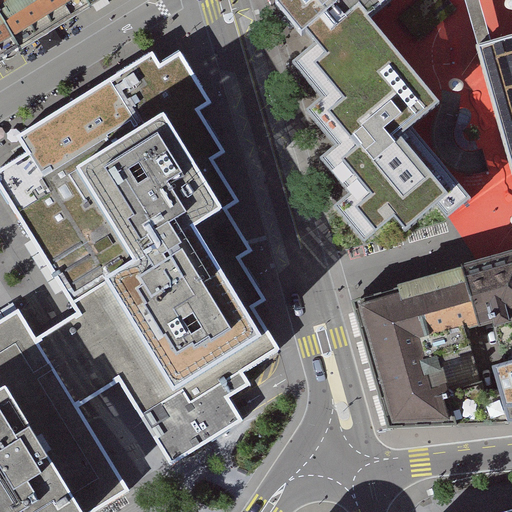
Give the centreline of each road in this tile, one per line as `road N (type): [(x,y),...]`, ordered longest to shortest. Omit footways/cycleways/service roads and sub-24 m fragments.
road 1 (secondary): [(224,0),(311,303)]
road 2 (residential): [(311,303),(511,246)]
road 3 (residential): [(174,0),(0,108)]
road 4 (tertiary): [(339,460),(511,457)]
road 5 (secondary): [(311,303),(338,398),(339,460)]
